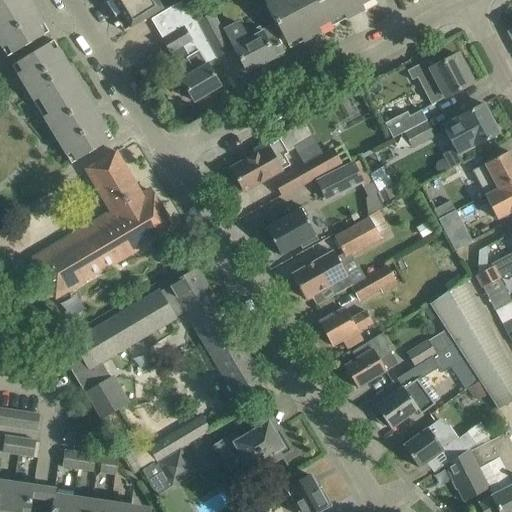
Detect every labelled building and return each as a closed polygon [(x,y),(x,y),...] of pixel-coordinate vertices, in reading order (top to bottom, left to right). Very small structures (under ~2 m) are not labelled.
[(0,0),(0,8),(6,3),(10,7),(17,0),(0,0)] [(161,8),(155,0),(107,0),(105,1),(123,31),(161,8)] [(206,63),(216,57),(196,24),(182,0),(151,20),(177,64),(174,66),(181,79),(180,79),(193,102),(220,86),(206,63)] [(263,0),(264,0),(277,25),(286,43),(299,36),(302,42),(320,32),(317,27),(342,14),(345,19),(363,9),(360,4),(368,0),(263,0)] [(19,17),(0,29),(0,45),(7,57),(48,32),(33,8),(19,17)] [(282,51),(270,28),(262,32),(259,27),(244,35),(239,24),(222,33),(212,14),(196,24),(216,57),(233,48),(246,72),(275,57),(274,56),(282,51)] [(53,40),(12,65),(51,131),(54,136),(57,141),(71,164),(106,143),(112,139),(99,116),(67,63),(53,40)] [(416,78),(430,105),(472,83),(457,55),(431,68),(427,60),(406,71),(411,80),(416,78)] [(451,169),(462,163),(457,154),(474,146),(499,134),(483,104),(442,125),(454,148),(442,155),(451,169)] [(393,140),(404,134),(427,122),(420,110),(409,116),(406,112),(384,124),(393,140)] [(293,144),(310,134),(303,122),(286,132),(293,144)] [(434,136),(427,122),(404,134),(411,148),(434,136)] [(268,146),(266,144),(254,151),(256,154),(231,169),(239,183),(234,186),(238,192),(243,189),(244,191),(281,170),(275,160),(287,153),(280,139),(268,146)] [(340,163),(332,149),(295,170),(303,184),(340,163)] [(484,164),(471,171),(485,196),(485,195),(498,189),(497,188),(511,180),(511,158),(508,151),(484,164)] [(115,154),(88,170),(113,212),(34,259),(56,297),(172,228),(150,190),(140,196),(115,154)] [(362,187),(371,183),(360,160),(317,181),(326,199),(360,182),(362,187)] [(511,180),(497,188),(498,189),(485,195),(497,219),(510,212),(510,213),(511,211),(511,180)] [(386,186),(376,192),(381,202),(392,197),(386,186)] [(46,195),(30,205),(37,217),(53,207),(46,195)] [(450,201),(433,210),(438,219),(455,211),(450,201)] [(317,239),(302,213),(305,211),(300,203),(262,224),(272,240),(268,242),(275,254),(278,252),(280,255),(300,244),(302,247),(317,239)] [(455,211),(438,219),(446,235),(454,250),(471,241),(463,226),(455,211)] [(344,258),(379,239),(368,217),(332,237),(344,258)] [(415,227),(421,237),(429,232),(424,222),(415,227)] [(329,285),(334,295),(351,286),(332,252),(291,275),(305,299),(329,285)] [(482,287),(499,279),(511,271),(511,254),(491,265),(493,269),(477,277),(482,287)] [(387,266),(352,285),(351,286),(359,300),(379,288),(382,293),(397,284),(387,266)] [(236,397),(263,381),(196,269),(169,285),(171,288),(160,294),(159,291),(72,342),(82,359),(88,369),(101,362),(185,311),(236,397)] [(429,304),(446,330),(452,340),(480,383),(487,394),(497,409),(511,400),(511,370),(463,279),(429,304)] [(499,279),(482,287),(495,311),(511,302),(499,279)] [(362,340),(357,331),(371,322),(365,311),(350,319),(344,308),(318,323),(331,345),(341,339),(347,348),(362,340)] [(511,319),(503,325),(508,335),(511,332),(511,319)] [(414,367),(452,340),(446,330),(428,341),(427,340),(405,353),(414,367)] [(386,341),(382,333),(351,352),(356,359),(344,367),(357,388),(386,370),(379,360),(391,352),(385,342),(386,341)] [(466,392),(480,383),(452,340),(414,367),(396,379),(403,388),(375,408),(379,413),(375,416),(381,425),(386,422),(390,428),(416,409),(420,414),(434,404),(434,403),(429,398),(433,395),(421,378),(438,368),(442,375),(451,369),(454,373),(466,392)] [(65,362),(100,419),(128,403),(111,375),(110,376),(101,362),(88,369),(82,359),(69,366),(66,361),(65,362)] [(487,394),(480,383),(466,392),(470,398),(479,399),(487,394)] [(39,414),(0,408),(0,425),(37,431),(39,414)] [(219,457),(227,460),(239,452),(255,478),(269,470),(267,466),(282,457),(278,450),(283,447),(273,432),(271,433),(266,424),(268,423),(264,417),(252,424),(255,429),(240,438),(235,431),(212,446),(219,457)] [(157,461),(209,430),(202,418),(149,449),(157,461)] [(427,427),(402,445),(418,468),(442,451),(449,460),(447,462),(448,463),(468,450),(475,445),(467,433),(457,439),(450,428),(445,431),(438,421),(428,429),(427,427)] [(65,441),(96,445),(99,429),(68,424),(65,441)] [(490,442),(470,452),(489,488),(493,496),(479,504),(483,511),(511,511),(511,445),(506,433),(490,442)] [(2,452),(17,454),(20,438),(4,436),(2,452)] [(35,441),(20,438),(17,454),(33,457),(35,441)] [(62,467),(77,469),(79,453),(64,450),(62,467)] [(448,463),(444,465),(463,502),(489,488),(470,452),(468,450),(448,463)] [(193,474),(193,472),(180,451),(155,465),(153,463),(142,470),(156,496),(193,474)] [(77,469),(81,469),(92,471),(94,455),(79,453),(77,469)] [(100,472),(111,474),(114,474),(117,457),(102,455),(100,472)] [(290,495),(299,511),(311,511),(314,511),(320,511),(331,506),(320,486),(319,487),(317,489),(310,475),(300,481),(296,473),(262,494),(269,506),(290,495)] [(29,511),(32,491),(0,486),(0,511),(29,511)] [(137,511),(52,500),(50,511),(137,511)]
